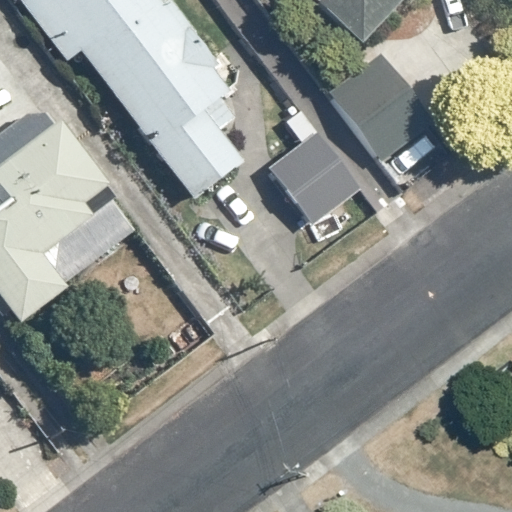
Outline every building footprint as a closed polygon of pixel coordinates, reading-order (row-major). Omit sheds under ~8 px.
[(18,0),(66,60),(77,51),(194,199),(241,162),(201,111),(233,86),(165,0),(18,0)] [(296,0),(301,5),(306,0),(308,0),(354,47),(402,0),(296,0)] [(374,48),(322,88),(402,192),(454,152),(374,48)] [(91,204),(111,188),(56,121),(50,126),(0,62),(0,295),(22,323),(77,279),(87,271),(65,244),(100,216),(91,204)] [(365,190),(322,130),(269,168),(313,228),(365,190)]
